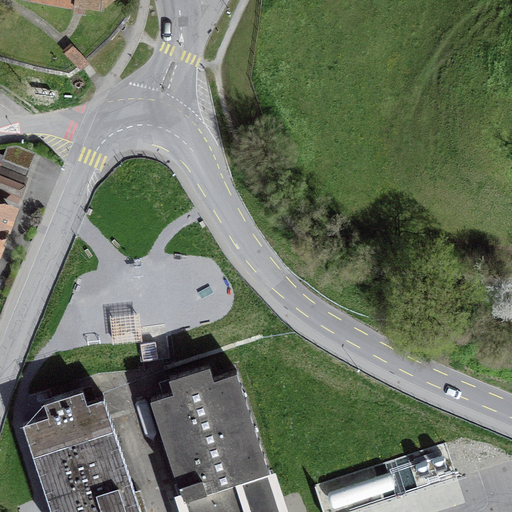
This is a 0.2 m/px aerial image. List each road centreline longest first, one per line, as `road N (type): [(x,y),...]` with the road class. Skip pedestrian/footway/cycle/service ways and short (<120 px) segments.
road 1 (tertiary): [(511,409),(377,350),(308,308),(259,261),(188,148),(150,124)]
road 2 (residential): [(103,140),(0,384)]
road 3 (tertiary): [(150,124),(178,53),(179,6)]
